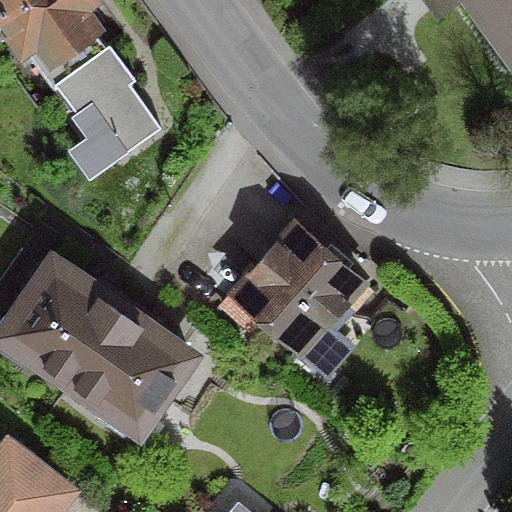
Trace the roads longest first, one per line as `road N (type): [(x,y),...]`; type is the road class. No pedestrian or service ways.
road 1 (tertiary): [(197,0),(273,104),(344,180),(392,210),(461,227)]
road 2 (residential): [(511,414),(434,511)]
